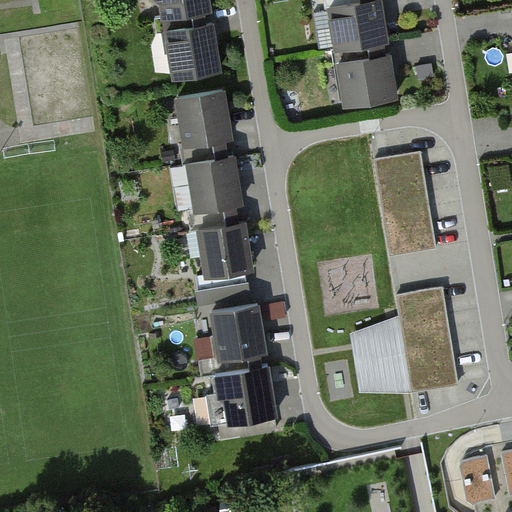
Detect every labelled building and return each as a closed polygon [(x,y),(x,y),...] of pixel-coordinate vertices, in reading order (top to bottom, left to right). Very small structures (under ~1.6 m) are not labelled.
[(231,0),(184,0),(187,19),(233,11),(231,0)] [(404,0),(347,0),(356,54),(412,44),(404,0)] [(237,21),(193,29),(202,80),(246,72),(237,21)] [(412,44),(356,54),(365,108),(422,99),(412,44)] [(245,89),(197,97),(206,149),(254,141),(245,89)] [(422,150),(375,158),(387,228),(433,220),(422,150)] [(254,155),(207,162),(216,214),(262,206),(254,155)] [(268,220),(219,228),(226,278),(275,271),(268,220)] [(277,305),(226,315),(236,366),(287,356),(277,305)] [(446,313),(403,320),(415,389),(458,381),(446,313)] [(403,315),(352,334),(362,391),(416,395),(415,389),(403,320),(403,315)] [(290,365),(237,374),(246,426),(300,417),(290,365)] [(511,448),(496,452),(504,495),(511,493),(511,448)] [(496,496),(487,454),(461,460),(470,502),(496,496)]
